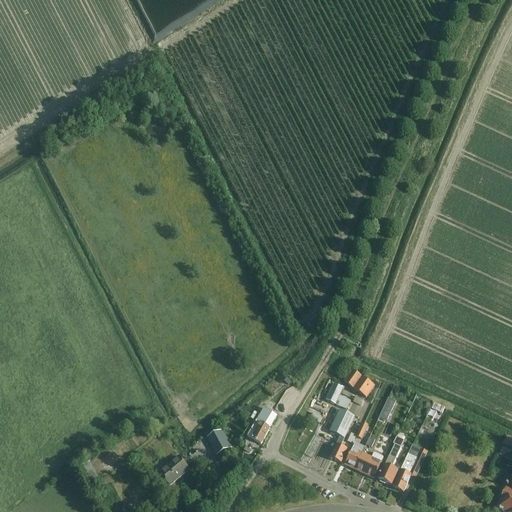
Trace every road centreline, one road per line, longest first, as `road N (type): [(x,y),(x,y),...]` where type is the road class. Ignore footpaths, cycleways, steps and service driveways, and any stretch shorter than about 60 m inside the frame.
road 1 (track): [(489,0),(385,240),(267,453)]
road 2 (residential): [(385,511),(267,453),(229,511)]
